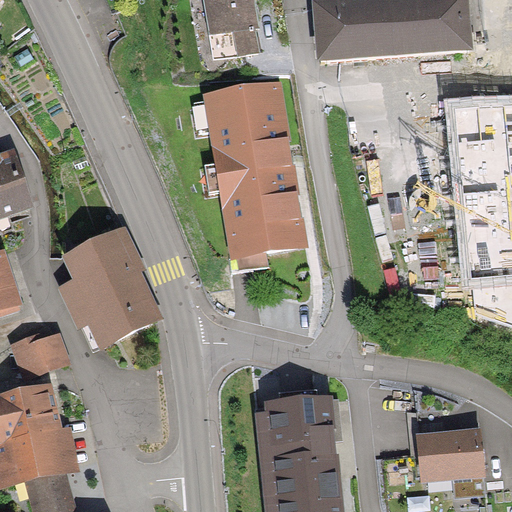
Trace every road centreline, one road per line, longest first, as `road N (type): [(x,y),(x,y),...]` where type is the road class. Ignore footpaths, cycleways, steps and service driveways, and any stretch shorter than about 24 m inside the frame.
road 1 (residential): [(0,127),(20,151),(37,195),(44,285),(89,374),(121,487),(198,476)]
road 2 (secondary): [(46,0),(139,199),(185,347)]
road 3 (residential): [(185,347),(239,346),(414,372),(466,385),(511,412)]
road 4 (secondary): [(185,347),(198,476)]
